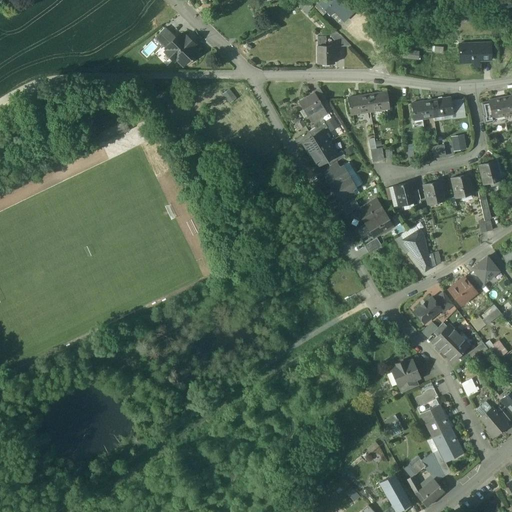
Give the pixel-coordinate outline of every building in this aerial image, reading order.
[(361,4),(357,0),(321,0),(318,4),(329,16),(333,12),(342,22),(361,4)] [(175,38),(164,28),(155,37),(166,48),(175,38)] [(184,38),(179,34),(175,38),(166,48),(165,48),(167,50),(165,52),(174,61),(176,58),(183,65),(196,51),(192,47),(194,44),(186,36),(184,38)] [(350,45),(339,34),(330,36),(336,43),(336,46),(350,46),(350,45)] [(325,46),(325,36),(317,36),(317,46),(325,46)] [(491,43),(459,44),(460,63),(474,62),(474,68),(480,68),(479,59),(492,59),(491,43)] [(325,46),(317,46),(317,63),(333,63),(333,55),(336,55),(336,46),(325,46)] [(229,88),(222,93),(229,102),(236,98),(229,88)] [(319,88),(314,91),(314,92),(320,102),(326,98),(319,88)] [(320,102),(314,92),(298,102),(311,123),(327,113),(320,102)] [(385,92),(373,94),(374,94),(367,96),(369,110),(380,108),(381,109),(387,108),(385,92)] [(511,95),(500,98),(504,115),(511,113),(511,95)] [(359,96),(347,98),(350,114),(357,113),(357,112),(369,110),(367,96),(359,97),(359,96)] [(437,100),(430,101),(432,116),(444,114),(444,115),(451,114),(449,97),(437,99),(437,100)] [(500,98),(488,101),(488,102),(492,118),(504,115),(500,98)] [(423,101),(410,103),(413,119),(413,120),(421,118),(421,117),(432,116),(430,101),(423,102),(423,101)] [(488,102),(482,103),(484,115),(483,115),(485,123),(492,121),(492,118),(488,102)] [(121,112),(98,123),(105,137),(128,127),(121,112)] [(138,123),(133,113),(129,116),(133,126),(138,123)] [(504,115),(492,118),(492,121),(493,125),(505,123),(504,115)] [(336,116),(325,122),(331,131),(341,126),(336,116)] [(421,118),(413,120),(413,119),(411,119),(412,128),(422,127),(421,118)] [(324,122),(309,132),(312,137),(322,131),(328,128),(324,122)] [(312,137),(302,143),(306,149),(307,148),(310,154),(329,143),(322,131),(312,137)] [(454,152),(466,150),(464,140),(452,143),(454,152)] [(329,143),(310,154),(314,160),(313,161),(317,167),(326,161),(337,155),(336,154),(329,143)] [(337,155),(326,161),(330,166),(345,156),(342,151),(336,154),(337,155)] [(330,166),(321,171),(324,177),(340,168),(340,167),(337,162),(330,166)] [(494,162),(478,166),(480,174),(481,173),(484,184),(498,181),(496,174),(497,174),(494,162)] [(340,168),(324,177),(331,188),(350,177),(343,165),(340,167),(340,168)] [(467,175),(451,179),(453,187),(453,186),(456,197),(470,194),(469,187),(470,187),(467,175)] [(350,177),(331,188),(337,199),(352,190),(353,190),(356,188),(350,177)] [(438,181),(423,185),(424,192),(425,192),(428,204),(442,201),(441,193),(438,181)] [(410,182),(394,186),(395,193),(396,193),(399,205),(414,202),(412,194),(410,182)] [(352,190),(337,199),(341,206),(354,198),(356,196),(353,190),(352,190)] [(505,205),(511,203),(511,193),(503,195),(505,205)] [(354,198),(341,206),(346,215),(359,207),(354,198)] [(376,200),(358,211),(365,224),(383,213),(376,200)] [(383,213),(365,224),(373,237),(391,226),(383,213)] [(484,220),(487,232),(494,230),(491,219),(484,220)] [(487,232),(484,220),(479,222),(481,233),(487,232)] [(427,255),(424,233),(420,230),(405,240),(404,241),(411,250),(425,269),(429,267),(429,265),(427,255)] [(405,254),(411,250),(404,241),(405,240),(401,235),(394,239),(405,254)] [(376,238),(364,246),(369,254),(382,246),(376,238)] [(432,253),(435,264),(441,262),(439,252),(432,253)] [(511,252),(503,256),(507,265),(511,262),(511,252)] [(487,257),(473,268),(476,271),(483,281),(484,282),(498,271),(487,257)] [(476,271),(471,275),(478,284),(483,281),(476,271)] [(464,278),(449,290),(461,305),(476,293),(464,278)] [(443,292),(433,300),(441,310),(440,310),(442,313),(453,305),(443,292)] [(431,298),(415,311),(424,323),(440,310),(441,310),(433,300),(431,298)] [(511,314),(511,307),(509,303),(500,310),(507,319),(511,314)] [(495,307),(480,318),(486,325),(501,314),(495,307)] [(443,323),(433,333),(437,337),(447,327),(443,323)] [(437,337),(433,341),(442,351),(458,336),(449,326),(447,327),(437,337)] [(458,336),(442,351),(452,361),(468,345),(458,336)] [(501,357),(508,351),(498,339),(491,345),(501,357)] [(483,343),(467,355),(472,361),(487,349),(483,343)] [(412,361),(404,365),(403,361),(396,364),(397,368),(392,370),(399,385),(415,378),(418,377),(412,361)] [(415,378),(399,385),(402,392),(418,385),(415,378)] [(472,382),(462,387),(467,398),(477,393),(472,382)] [(511,390),(500,400),(506,408),(511,414),(511,390)] [(500,400),(495,393),(492,396),(499,408),(501,411),(506,408),(500,400)] [(486,402),(476,411),(481,417),(491,409),(486,402)] [(439,405),(420,414),(432,438),(449,430),(442,414),(443,414),(439,405)] [(501,411),(499,408),(494,412),(505,426),(510,422),(501,411)] [(494,412),(491,409),(481,417),(479,418),(488,428),(486,430),(493,438),(503,429),(504,430),(507,428),(505,426),(494,412)] [(385,419),(394,435),(404,430),(395,414),(385,419)] [(449,430),(432,438),(440,454),(444,462),(445,462),(462,454),(458,446),(457,446),(449,430)] [(444,462),(440,454),(435,457),(444,476),(450,473),(445,462),(444,462)] [(421,461),(410,469),(415,475),(426,467),(421,461)] [(394,474),(379,482),(395,511),(397,511),(411,504),(394,474)] [(421,491),(412,476),(407,479),(416,495),(421,491)] [(421,491),(416,495),(425,507),(443,492),(434,480),(421,491)]
